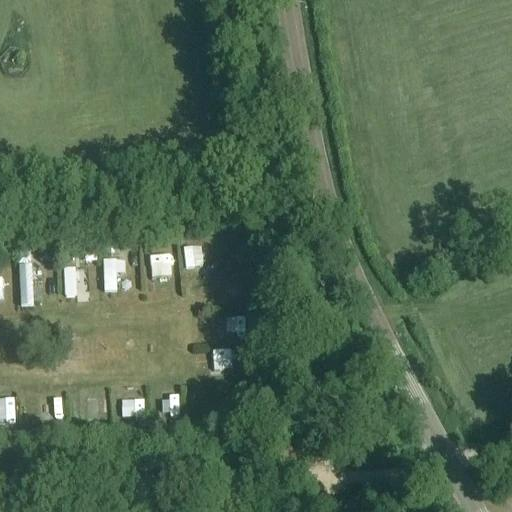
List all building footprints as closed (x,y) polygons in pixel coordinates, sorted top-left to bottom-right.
[(106,261),(107,292),(119,292),(118,261),(106,261)] [(21,267),(22,300),(35,299),(34,266),(21,267)] [(68,297),(79,296),(77,270),(67,270),(68,297)] [(89,418),(108,418),(108,398),(89,398),(89,418)] [(0,401),(0,419),(18,420),(18,402),(0,401)]
